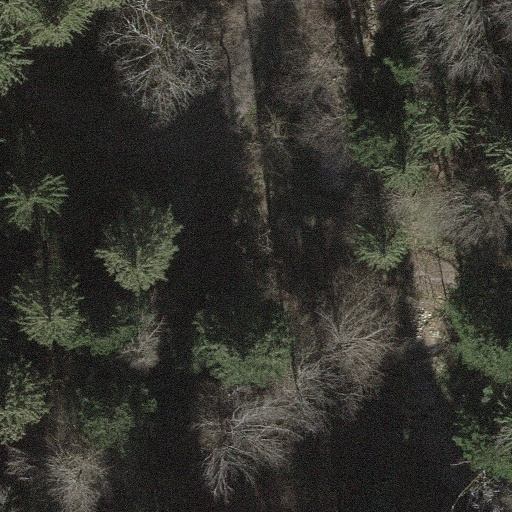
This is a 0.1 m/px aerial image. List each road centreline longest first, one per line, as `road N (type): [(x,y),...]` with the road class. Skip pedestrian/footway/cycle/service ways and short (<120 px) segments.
road 1 (track): [(0,60),(124,154),(165,174),(246,77),(277,0)]
road 2 (track): [(165,174),(402,256),(511,309)]
